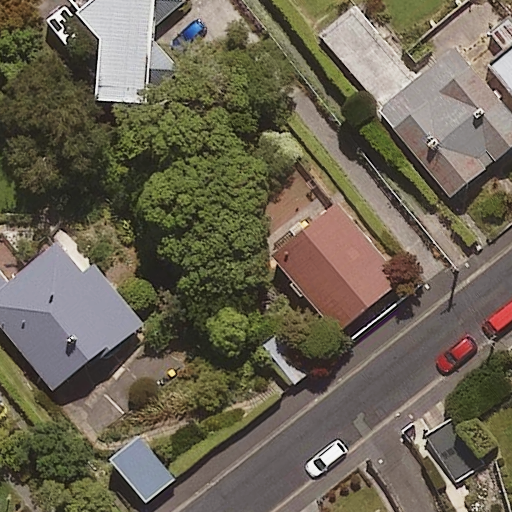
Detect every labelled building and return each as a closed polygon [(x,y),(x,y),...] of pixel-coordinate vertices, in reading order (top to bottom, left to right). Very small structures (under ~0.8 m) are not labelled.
[(116,0),(116,10),(94,29),(113,51),(108,112),(156,116),(165,0),(116,0)] [(511,157),(511,113),(462,54),(384,119),(456,205),(511,157)] [(511,60),(497,74),(511,90),(511,60)] [(405,288),(344,215),(283,265),(345,339),(405,288)] [(0,319),(58,399),(146,335),(100,272),(90,279),(70,252),(15,292),(0,271),(0,319)] [(456,421),(430,437),(458,482),(484,466),(456,421)] [(180,484),(148,446),(120,470),(152,508),(180,484)]
